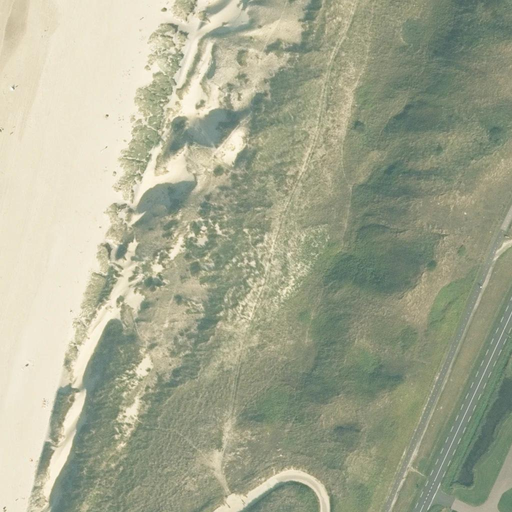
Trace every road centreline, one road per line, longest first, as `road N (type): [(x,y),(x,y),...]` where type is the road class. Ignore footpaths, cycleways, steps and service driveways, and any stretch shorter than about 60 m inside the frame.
road 1 (track): [(356,0),(240,352),(218,479),(242,507)]
road 2 (secondary): [(420,511),(511,311)]
